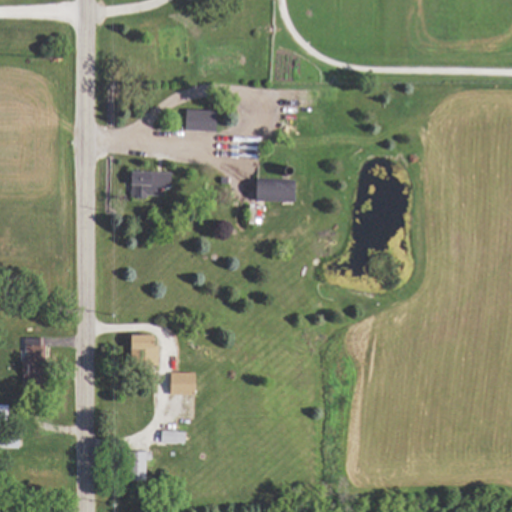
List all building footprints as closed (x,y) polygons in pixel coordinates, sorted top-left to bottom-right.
[(208,132),(208,112),(179,111),(178,131),(208,132)] [(121,186),(126,186),(125,196),(163,197),(164,173),(122,172),(121,186)] [(289,202),(290,183),(246,182),(245,201),(289,202)] [(151,336),(120,336),(120,350),(125,350),(124,366),(150,367),(151,336)] [(188,396),(189,373),(164,372),(163,395),(188,396)] [(155,443),(182,444),(183,432),(156,431),(155,443)] [(122,453),(123,483),(143,483),(143,452),(122,453)]
